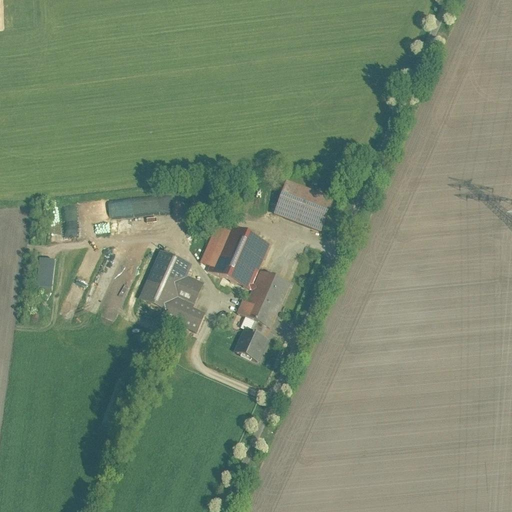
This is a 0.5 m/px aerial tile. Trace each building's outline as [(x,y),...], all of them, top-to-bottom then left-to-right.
[(287,180),(274,214),(321,232),(335,198),(287,180)] [(128,220),(174,215),(173,198),(127,204),(128,220)] [(210,266),(207,272),(252,291),(246,304),(241,302),(236,314),(243,317),(237,330),(240,331),(231,353),(258,364),(267,343),(259,340),(265,324),(270,326),(287,286),(258,274),(270,245),(221,224),(204,263),(210,266)] [(90,239),(109,238),(108,227),(90,228),(90,239)] [(101,253),(93,249),(72,296),(80,299),(101,253)] [(162,251),(140,299),(166,311),(162,319),(195,334),(204,314),(191,308),(202,283),(188,276),(193,265),(162,251)] [(38,257),(35,288),(51,289),(53,258),(38,257)] [(108,257),(83,314),(96,320),(120,262),(108,257)] [(122,401),(131,374),(122,371),(113,398),(122,401)]
